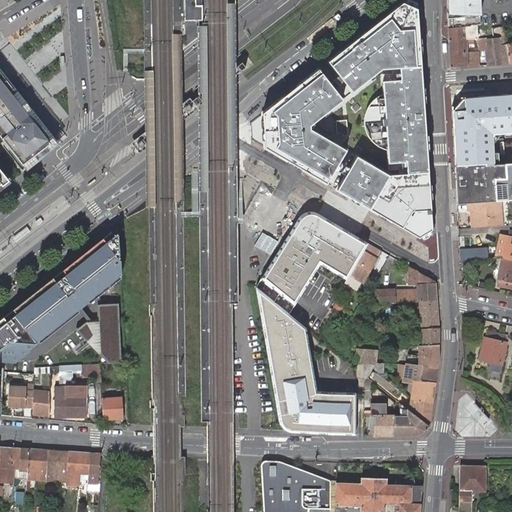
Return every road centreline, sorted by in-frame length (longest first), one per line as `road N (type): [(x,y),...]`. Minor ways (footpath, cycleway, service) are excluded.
road 1 (residential): [(94,208),(127,194),(214,129),(330,197),(354,226),(446,271)]
road 2 (primary): [(94,208),(354,8)]
road 3 (residential): [(248,447),(0,433)]
road 4 (primary): [(272,0),(82,150)]
road 5 (tertiary): [(446,271),(436,76)]
road 6 (residential): [(438,448),(248,447)]
road 7 (residential): [(75,0),(82,150)]
road 8 (tertiary): [(438,448),(451,354),(448,305)]
